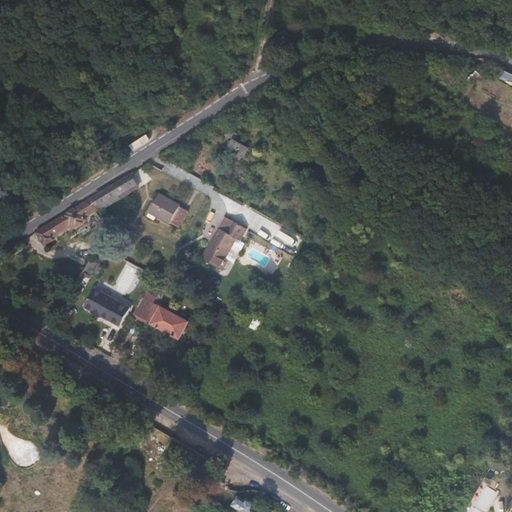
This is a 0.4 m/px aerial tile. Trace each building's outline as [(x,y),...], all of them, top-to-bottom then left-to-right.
[(228,148),(244,157),(249,148),(237,141),(240,135),(229,129),(225,135),(233,140),(228,148)] [(340,180),(333,168),(319,175),(323,184),(333,180),(334,183),(340,180)] [(113,184),(95,195),(101,206),(103,209),(137,187),(129,174),(113,184)] [(329,197),(323,191),(320,194),(326,200),(329,197)] [(181,206),(160,194),(150,212),(171,224),(171,223),(179,227),(188,211),(180,207),(181,206)] [(95,195),(85,202),(62,217),(37,232),(45,245),(54,239),(53,236),(72,224),(74,227),(86,218),(84,216),(96,208),(101,206),(95,195)] [(216,235),(212,242),(203,258),(223,270),(229,259),(226,258),(237,238),(241,240),(247,229),(232,220),(226,231),(220,227),(216,235)] [(90,259),(85,269),(95,274),(99,276),(104,267),(90,259)] [(96,288),(86,307),(93,311),(93,312),(97,315),(102,317),(102,316),(110,320),(113,315),(124,321),(132,308),(96,288)] [(190,323),(144,298),(135,314),(158,327),(181,339),(190,323)] [(239,496),(233,505),(241,510),(239,511),(240,511),(253,511),(258,504),(249,497),(247,501),(239,496)]
